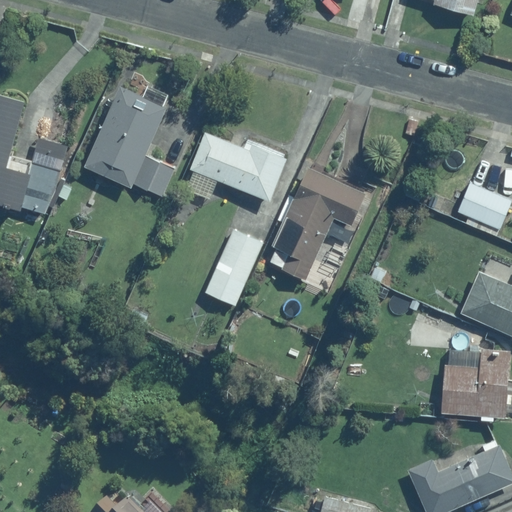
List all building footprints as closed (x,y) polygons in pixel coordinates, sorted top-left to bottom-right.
[(434,0),(437,1),(436,6),(476,16),(479,0),(434,0)] [(143,96),(123,88),(88,166),(135,187),(136,185),(164,197),(177,169),(149,156),(171,108),(166,106),(170,97),(147,87),(143,96)] [(26,103),(0,95),(0,96),(0,203),(25,210),(26,208),(48,214),(52,200),(54,201),(63,170),(12,156),(26,103)] [(244,146),(204,132),(183,190),(211,200),(218,182),(274,202),(291,154),(247,138),(244,146)] [(368,197),(313,170),(267,266),(284,274),(286,270),(306,280),(336,218),(354,227),(368,197)] [(511,202),(511,201),(470,184),(459,213),(468,217),(466,223),(498,236),(511,202)] [(263,244),(233,230),(205,292),(235,305),(263,244)] [(511,286),(482,273),(462,314),(511,335),(511,286)] [(444,415),(482,417),(481,422),(497,423),(498,417),(508,418),(508,414),(511,414),(511,384),(510,385),(510,351),(491,351),(491,338),(456,337),(456,343),(453,343),(451,366),(447,366),(444,415)] [(427,511),(449,511),(511,484),(511,472),(498,444),(439,471),(434,460),(410,471),(427,511)] [(369,511),(371,503),(325,492),(319,511),(369,511)] [(126,508),(112,493),(93,511),(157,511),(149,504),(143,510),(133,501),(126,508)]
